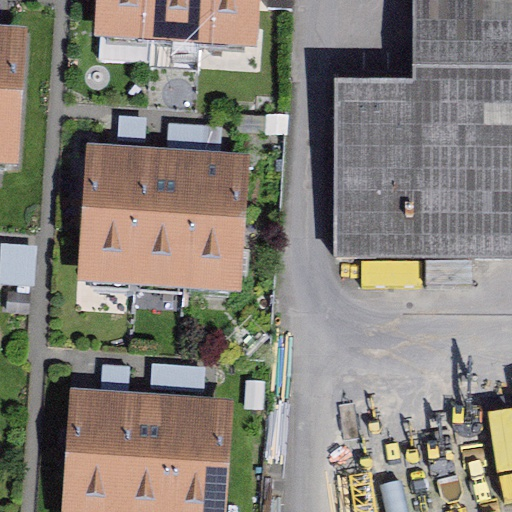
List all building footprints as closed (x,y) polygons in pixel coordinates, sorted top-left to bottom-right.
[(150,62),(152,36),(153,0),(99,0),(96,59),(150,62)] [(202,0),(153,0),(152,36),(201,39),(202,0)] [(256,0),(202,0),(201,39),(254,42),(256,0)] [(511,268),(511,0),(416,0),(415,89),(335,89),(334,267),(511,268)] [(0,41),(0,161),(14,162),(23,43),(0,41)] [(81,277),(130,280),(141,160),(90,157),(81,277)] [(130,280),(178,285),(189,165),(141,160),(130,280)] [(246,170),(189,165),(178,285),(235,290),(246,170)] [(511,373),(493,376),(509,466),(511,465),(511,373)] [(68,511),(118,511),(124,411),(75,408),(68,511)] [(169,511),(175,414),(124,411),(118,511),(169,511)] [(221,511),(227,417),(175,414),(169,511),(221,511)]
